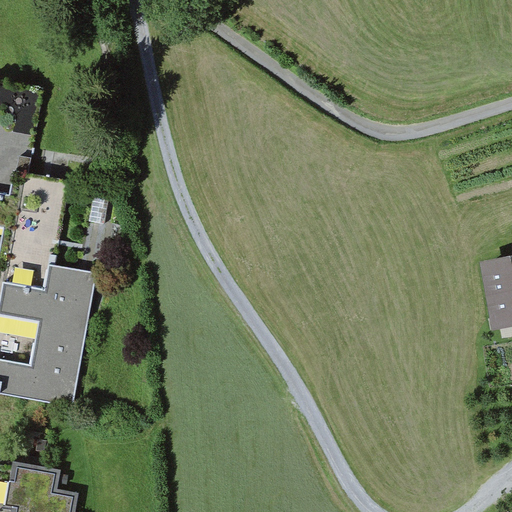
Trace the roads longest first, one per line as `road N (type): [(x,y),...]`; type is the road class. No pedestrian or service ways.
road 1 (track): [(372,511),(197,233),(177,183),(134,0)]
road 2 (residential): [(511,103),(414,132),(365,127),(179,0)]
